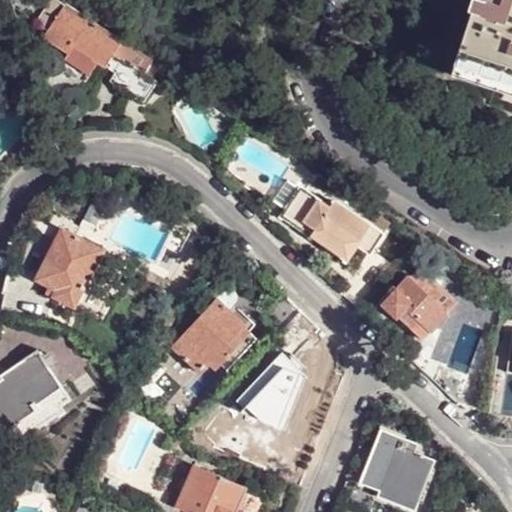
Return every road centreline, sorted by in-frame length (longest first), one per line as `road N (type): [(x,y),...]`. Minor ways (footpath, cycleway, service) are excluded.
road 1 (residential): [(0,236),(11,198),(65,157),(121,147),(173,163),(387,367)]
road 2 (unclassified): [(511,237),(446,224),(363,142),(342,111),(333,57),(340,0)]
road 3 (residential): [(387,367),(511,484)]
road 4 (residential): [(387,367),(347,415),(309,511)]
